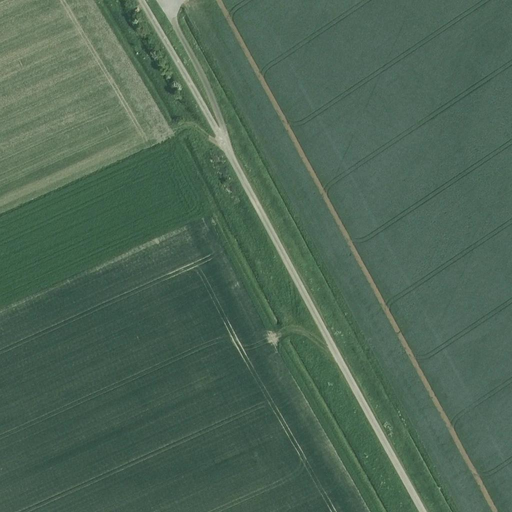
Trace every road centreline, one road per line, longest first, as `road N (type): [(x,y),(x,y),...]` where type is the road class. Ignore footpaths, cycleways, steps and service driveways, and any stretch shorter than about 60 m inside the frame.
road 1 (unclassified): [(425,511),(221,141)]
road 2 (unclassified): [(221,141),(140,0)]
road 3 (unclassified): [(221,141),(211,97),(159,0)]
